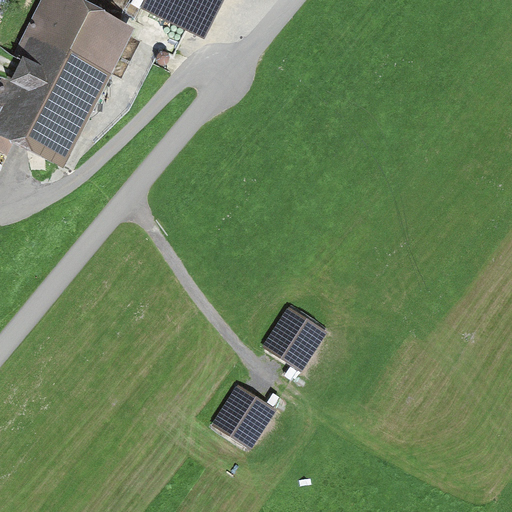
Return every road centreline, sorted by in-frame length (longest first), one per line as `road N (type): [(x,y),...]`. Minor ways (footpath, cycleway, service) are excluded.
road 1 (unclassified): [(292,0),(0,353)]
road 2 (track): [(127,194),(218,322),(287,393)]
